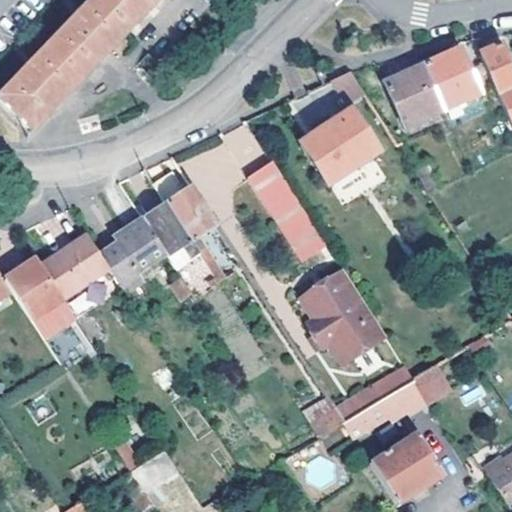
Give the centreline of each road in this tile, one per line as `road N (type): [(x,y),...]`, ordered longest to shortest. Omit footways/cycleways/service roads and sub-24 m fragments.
road 1 (residential): [(318,0),(180,127),(59,167),(0,162)]
road 2 (residential): [(511,9),(410,19),(378,0)]
road 3 (unknown): [(203,0),(108,101)]
